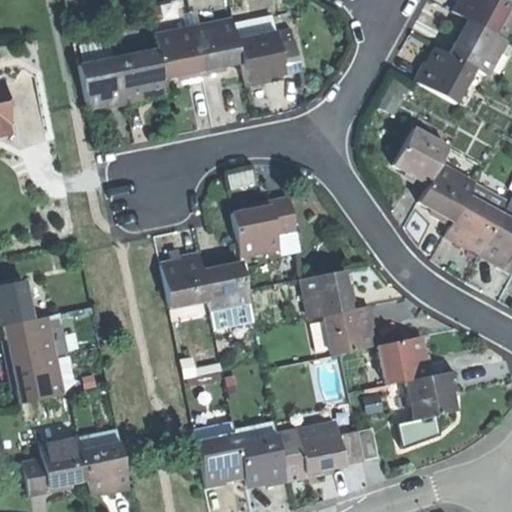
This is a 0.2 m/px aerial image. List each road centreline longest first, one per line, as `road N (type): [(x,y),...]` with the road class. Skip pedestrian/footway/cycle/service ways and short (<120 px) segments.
road 1 (residential): [(511,334),(420,280),(314,154)]
road 2 (residential): [(314,154),(245,144),(187,159),(152,180)]
road 3 (residential): [(314,154),(362,63),(380,0)]
road 4 (residential): [(511,481),(432,488),(376,511)]
